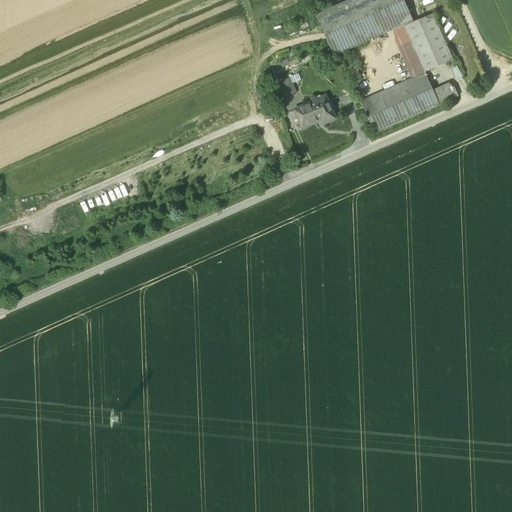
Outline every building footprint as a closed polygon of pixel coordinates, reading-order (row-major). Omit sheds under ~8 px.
[(402,0),(352,0),(317,16),(334,56),(412,21),(402,0)] [(432,15),(405,27),(425,73),(453,60),(432,15)] [(425,73),(404,27),(403,26),(395,30),(395,41),(412,78),(425,73)] [(425,73),(360,102),(375,134),(439,105),(425,73)] [(285,98),(302,93),(297,75),(280,79),(285,98)] [(326,96),(294,110),(302,129),(322,120),(324,125),(336,119),(332,110),(334,109),(330,100),(328,101),(326,96)]
